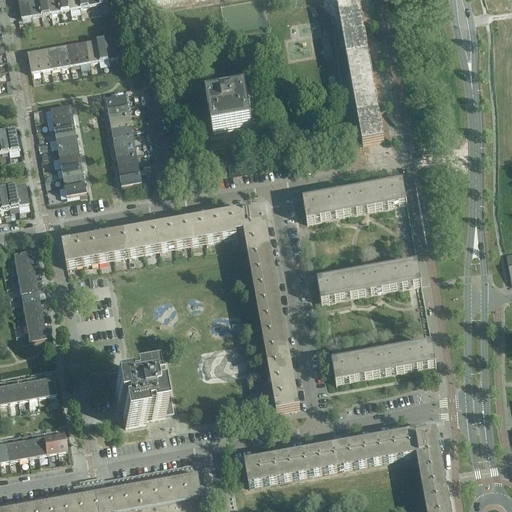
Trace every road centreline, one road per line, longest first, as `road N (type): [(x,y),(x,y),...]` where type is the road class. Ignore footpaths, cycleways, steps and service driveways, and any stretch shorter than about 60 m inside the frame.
road 1 (residential): [(316,431),(271,189)]
road 2 (residential): [(0,491),(211,450)]
road 3 (residential): [(164,207),(123,0)]
road 4 (residential): [(382,0),(412,164)]
road 5 (residential): [(0,237),(164,207)]
road 6 (residential): [(316,431),(469,408)]
road 7 (tertiary): [(476,233),(471,87)]
road 8 (residential): [(271,189),(412,164)]
